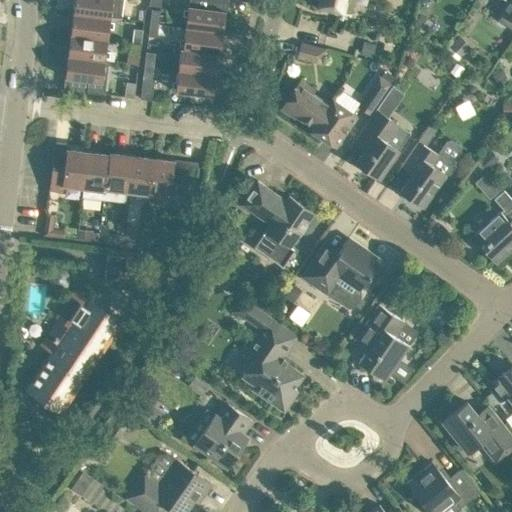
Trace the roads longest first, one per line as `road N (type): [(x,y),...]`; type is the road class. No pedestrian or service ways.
road 1 (residential): [(506,305),(265,139),(18,104)]
road 2 (residential): [(506,305),(389,425)]
road 3 (residential): [(389,425),(388,453),(347,478),(318,471),(288,446)]
road 4 (residential): [(0,245),(18,104)]
road 5 (residential): [(288,446),(339,407),(366,409),(389,425)]
